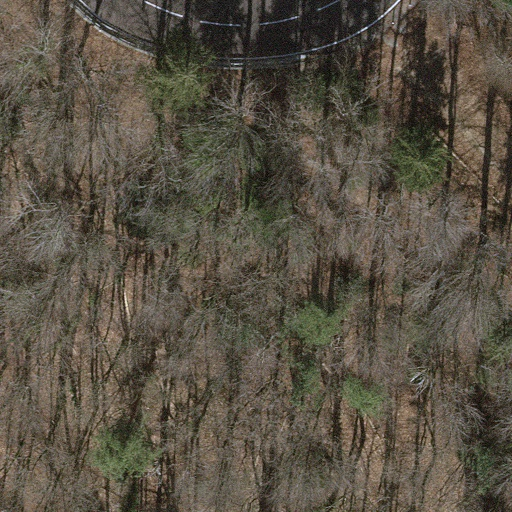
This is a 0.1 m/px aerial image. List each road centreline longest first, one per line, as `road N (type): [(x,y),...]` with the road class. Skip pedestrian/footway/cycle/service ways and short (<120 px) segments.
road 1 (track): [(375,0),(511,153)]
road 2 (tertiary): [(338,0),(314,18),(271,31),(184,0)]
